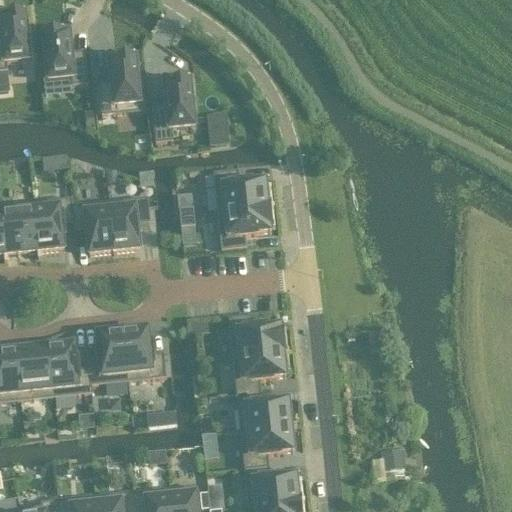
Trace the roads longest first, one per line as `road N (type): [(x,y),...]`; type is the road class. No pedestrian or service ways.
road 1 (residential): [(311,290),(289,140),(274,99),(216,31),(167,0)]
road 2 (residential): [(337,511),(311,290)]
road 3 (residential): [(311,290),(165,301)]
